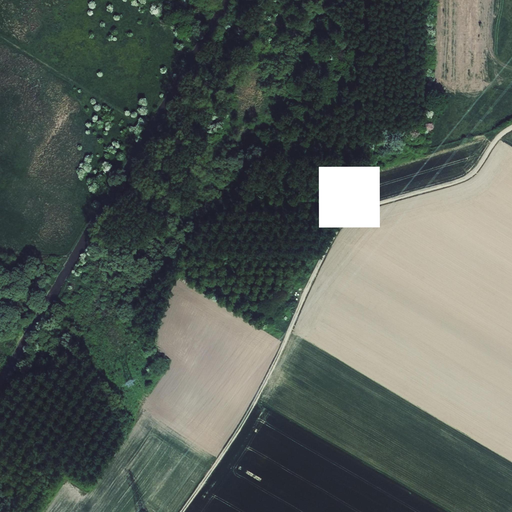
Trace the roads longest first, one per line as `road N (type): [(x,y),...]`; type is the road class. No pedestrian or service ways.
road 1 (track): [(177,511),(253,397),(339,218),(474,180),(497,133),(511,123)]
road 2 (track): [(253,397),(454,511)]
